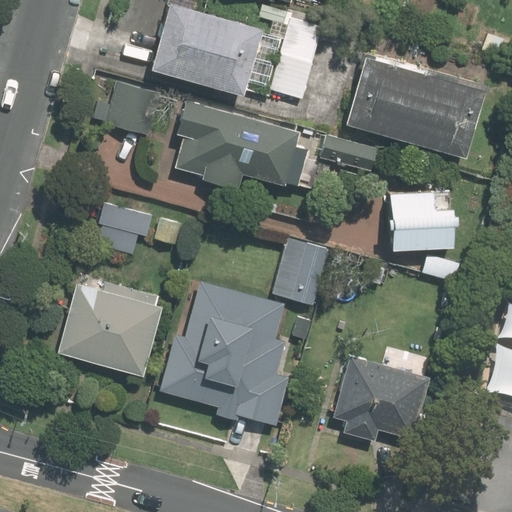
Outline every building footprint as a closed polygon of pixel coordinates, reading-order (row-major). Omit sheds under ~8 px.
[(188,0),(168,0),(164,18),(159,16),(153,38),(158,40),(151,64),(243,89),(262,20),(188,0)] [(323,22),(291,15),(274,88),(306,96),(323,22)] [(488,82),(365,49),(346,119),(469,153),(488,82)] [(154,87),(117,76),(105,118),(143,128),(154,87)] [(202,175),(236,184),(243,159),(253,162),(250,170),(297,183),(308,143),(297,140),(301,125),(186,93),(175,130),(184,132),(176,163),(203,170),(202,175)] [(320,153),(342,159),(343,154),(370,161),(375,144),(326,132),(320,153)] [(392,187),(392,209),(390,209),(390,221),(393,221),(394,244),(457,244),(456,202),(435,202),(435,187),(392,187)] [(134,251),(139,231),(168,239),(174,218),(103,198),(97,220),(102,221),(96,241),(134,251)] [(328,244),(285,233),(271,290),(314,300),(328,244)] [(425,249),(420,268),(458,279),(464,260),(425,249)] [(361,256),(356,275),(401,288),(406,268),(361,256)] [(106,278),(104,286),(75,279),(58,348),(146,370),(163,300),(157,299),(159,291),(106,278)] [(286,300),(202,278),(197,294),(186,291),(161,387),(218,402),(216,411),(238,417),(239,411),(278,421),(290,373),(278,370),(286,337),(277,335),(286,300)] [(343,428),(377,437),(380,427),(410,435),(427,374),(350,353),(333,413),(346,417),(343,428)]
